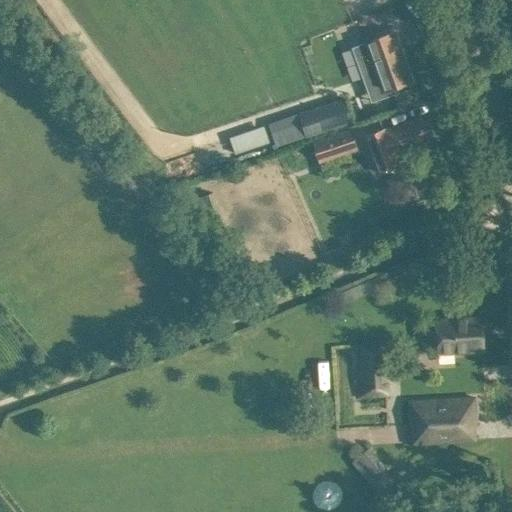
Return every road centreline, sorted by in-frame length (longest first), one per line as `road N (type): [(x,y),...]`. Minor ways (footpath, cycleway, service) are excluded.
road 1 (track): [(0,405),(508,211)]
road 2 (track): [(239,317),(0,21)]
road 3 (unclassified): [(508,211),(504,146),(466,0)]
